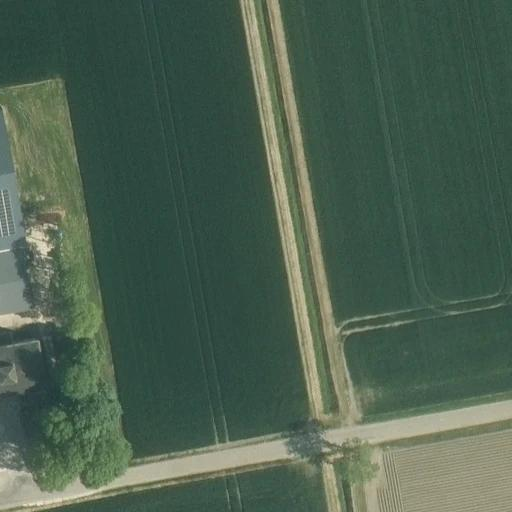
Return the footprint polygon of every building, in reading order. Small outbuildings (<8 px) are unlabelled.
[(0,124),(0,230),(18,227),(0,124)] [(0,311),(30,306),(19,246),(0,249),(0,311)] [(10,331),(0,332),(0,343),(12,341),(10,331)] [(0,391),(43,384),(34,337),(12,341),(0,343),(0,391)] [(44,393),(34,395),(36,402),(46,400),(44,393)]
